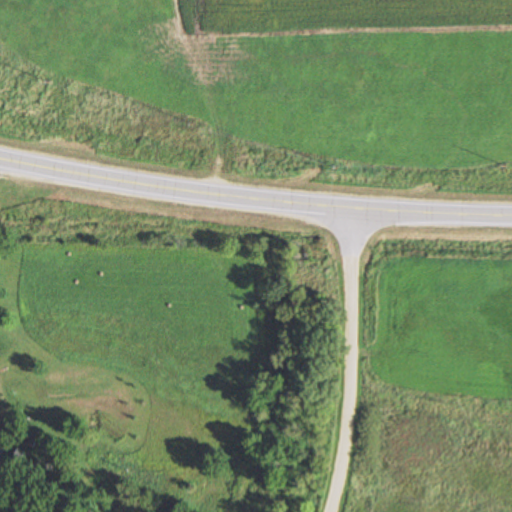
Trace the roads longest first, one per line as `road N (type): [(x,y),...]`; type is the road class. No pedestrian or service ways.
road 1 (primary): [(511,212),(260,202),(0,157)]
road 2 (residential): [(330,511),(354,373),(348,210)]
